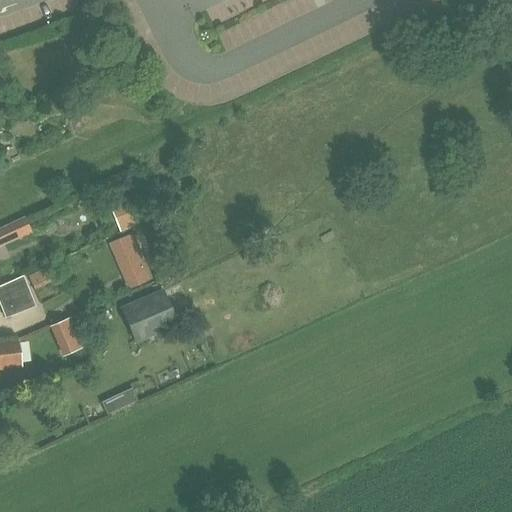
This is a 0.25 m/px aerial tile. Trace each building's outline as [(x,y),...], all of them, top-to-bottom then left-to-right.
[(109,203),(119,229),(138,222),(128,195),(109,203)] [(108,241),(121,270),(128,286),(152,277),(145,261),(133,231),(108,241)] [(24,280),(0,289),(0,305),(5,318),(35,306),(24,280)] [(119,306),(134,343),(178,325),(163,288),(119,306)] [(70,317),(51,325),(63,355),(83,347),(70,317)] [(0,369),(20,368),(17,344),(0,345),(0,369)] [(100,401),(106,413),(136,399),(131,387),(100,401)]
